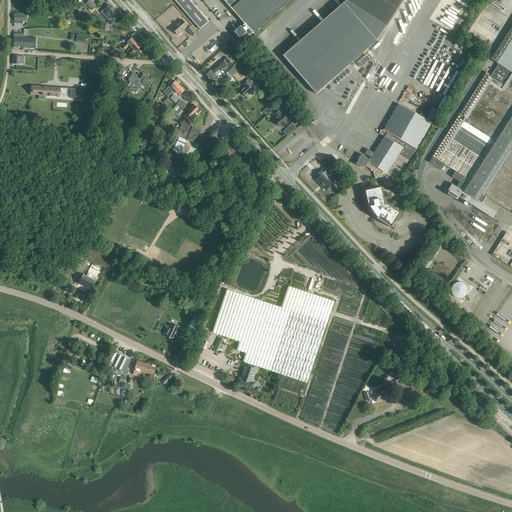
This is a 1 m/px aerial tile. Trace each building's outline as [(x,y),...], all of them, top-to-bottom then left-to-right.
[(92,10),(95,7),(96,7),(90,0),(86,4),(92,10)] [(187,14),(200,29),(208,22),(195,7),(190,2),(190,1),(188,0),(174,0),(182,9),(184,7),(189,13),(187,14)] [(223,0),(244,24),(241,27),(240,26),(235,30),(235,33),(240,38),(242,36),(245,40),(289,0),(223,0)] [(344,3),(283,56),(316,94),(376,41),(376,40),(386,27),(403,0),(344,0),(345,1),(344,3)] [(109,5),(104,9),(104,10),(108,15),(105,18),(108,21),(117,13),(109,5)] [(172,28),(177,35),(187,26),(182,19),(172,28)] [(190,26),(187,29),(192,35),(195,32),(190,26)] [(511,26),(492,59),(499,64),(490,77),(488,76),(489,74),(487,72),(460,116),(459,116),(430,162),(442,170),(446,164),(457,171),(453,177),(461,182),(457,187),(453,184),(449,190),(451,191),(449,194),(457,199),(459,196),(493,218),(497,213),(497,212),(483,203),(487,196),(511,212),(511,26)] [(76,42),(88,45),(90,37),(77,34),(76,42)] [(14,37),(14,47),(36,48),(36,38),(25,37),(14,37)] [(132,37),(122,47),(125,49),(129,46),(131,47),(137,42),(132,37)] [(213,42),(212,42),(213,43),(207,48),(207,47),(207,48),(206,49),(206,50),(206,52),(207,53),(208,53),(209,54),(210,53),(212,53),(213,52),(218,47),(219,47),(218,47),(219,46),(219,44),(218,43),(218,42),(216,41),(215,41),(213,42)] [(135,52),(141,47),(137,42),(131,47),(133,49),(126,55),(129,58),(131,56),(135,52)] [(370,59),(366,55),(357,63),(361,68),(370,59)] [(13,56),(13,64),(20,64),(20,61),(24,62),(24,56),(13,56)] [(211,70),(205,75),(211,82),(215,78),(216,79),(218,78),(217,77),(218,76),(217,75),(223,70),(225,72),(229,68),(233,65),(227,57),(212,70),(211,70)] [(64,76),(71,70),(67,66),(61,72),(64,76)] [(237,70),(233,66),(228,72),(232,76),(237,70)] [(130,88),(127,92),(131,94),(133,89),(137,92),(140,87),(141,84),(147,88),(148,88),(151,83),(146,80),(148,76),(144,74),(140,80),(135,77),(136,75),(133,73),(128,80),(130,82),(132,83),(130,88)] [(257,87),(248,79),(243,84),(245,86),(243,88),(244,88),(241,92),(245,96),(252,89),(253,91),(257,87)] [(172,94),(180,86),(175,81),(170,87),(171,87),(166,91),(169,94),(173,90),(175,91),(172,94)] [(34,86),(33,95),(37,95),(44,95),(44,96),(51,96),(52,94),(53,94),(53,96),(61,97),(62,87),(54,87),(54,88),(46,87),(46,86),(34,86)] [(173,96),(172,97),(171,98),(175,103),(182,97),(180,95),(185,90),(180,86),(172,94),(173,96)] [(81,90),(82,90),(82,89),(72,88),(72,94),(72,98),(81,99),(81,98),(80,98),(81,90)] [(401,102),(404,96),(411,99),(413,94),(410,93),(411,90),(406,88),(399,101),(401,102)] [(169,114),(175,119),(186,104),(180,100),(169,114)] [(271,104),(263,111),(266,114),(273,107),(271,104)] [(370,160),(362,154),(358,160),(357,163),(356,164),(361,167),(366,166),(371,169),(371,171),(372,171),(373,173),(374,176),(375,179),(377,178),(386,184),(386,186),(388,185),(391,187),(392,184),(393,184),(393,183),(397,177),(398,178),(417,147),(431,122),(398,104),(383,130),(382,129),(379,134),(384,137),(374,153),(368,149),(365,154),(371,158),(370,160)] [(190,111),(187,114),(189,117),(190,116),(192,117),(197,113),(198,113),(200,111),(201,110),(200,109),(198,107),(197,108),(194,105),(189,110),(190,111)] [(276,108),(271,112),(273,115),(275,117),(274,118),(274,120),(275,121),(275,122),(275,123),(276,125),(277,124),(279,126),(281,124),(284,126),(287,124),(285,121),(287,119),(283,114),(282,114),(278,110),(276,108)] [(177,136),(170,152),(164,164),(174,169),(177,162),(184,165),(186,161),(179,158),(180,155),(187,140),(195,143),(200,131),(198,129),(199,126),(184,119),(182,123),(183,124),(177,136)] [(288,131),(285,133),(287,135),(296,127),(292,123),(289,126),(286,129),(288,131)] [(208,136),(206,135),(204,138),(209,144),(212,141),(214,143),(218,139),(216,137),(220,132),(216,128),(208,136)] [(324,157),(319,162),(324,167),(327,170),(332,166),(329,163),(324,157)] [(317,179),(316,180),(321,185),(322,184),(326,189),(332,184),(323,174),(320,171),(316,175),(318,178),(317,178),(317,179)] [(196,184),(200,186),(201,187),(207,177),(202,175),(196,184)] [(365,191),(368,207),(369,207),(377,218),(376,218),(391,228),(400,213),(386,204),(385,205),(384,204),(385,203),(381,187),(365,191)] [(87,287),(92,289),(96,281),(83,275),(79,283),(79,282),(88,286),(87,287)] [(450,287),(451,295),(455,295),(456,298),(466,296),(463,281),(454,283),(455,286),(450,287)] [(281,308),(227,289),(212,332),(239,341),(237,350),(246,353),(243,362),(245,362),(240,378),(238,378),(236,384),(253,389),(254,383),(252,382),(257,367),(255,366),(307,383),(327,323),(334,301),(288,286),(281,308)] [(164,337),(170,340),(171,338),(174,339),(178,328),(173,326),(171,329),(168,328),(164,337)] [(492,327),(490,329),(500,337),(501,335),(492,327)] [(213,349),(216,351),(223,339),(219,337),(213,349)] [(131,360),(112,351),(106,364),(107,364),(112,366),(121,371),(127,374),(129,370),(127,369),(131,360)] [(146,363),(137,361),(133,375),(140,376),(141,372),(144,372),(146,363)] [(156,366),(146,363),(144,372),(149,374),(148,378),(155,380),(156,375),(154,375),(156,366)] [(392,383),(389,376),(383,379),(386,385),(392,383)] [(383,386),(373,389),(375,395),(371,396),(370,393),(368,394),(368,392),(364,393),(367,401),(371,399),(372,403),(386,398),(383,392),(385,391),(383,386)]
